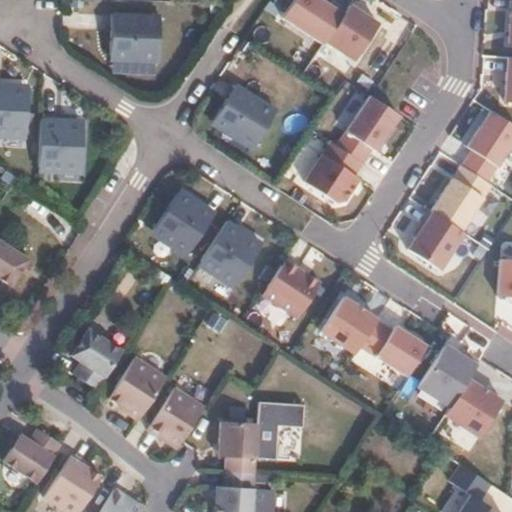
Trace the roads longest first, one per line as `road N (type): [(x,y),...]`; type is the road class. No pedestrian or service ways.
road 1 (residential): [(30,358),(167,136)]
road 2 (residential): [(351,253),(457,87),(461,28)]
road 3 (residential): [(0,12),(167,136)]
road 4 (residential): [(20,374),(163,491)]
road 5 (residential): [(167,136),(234,31)]
